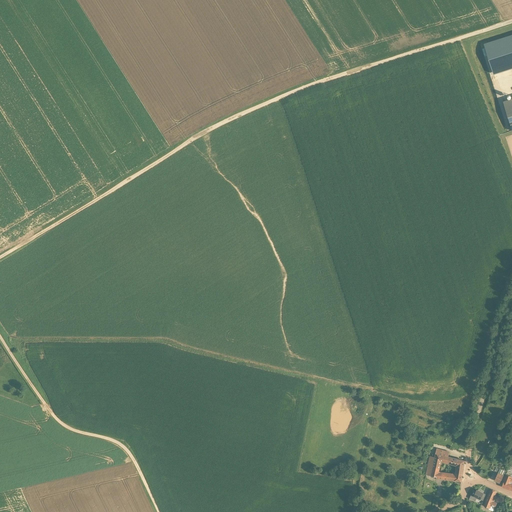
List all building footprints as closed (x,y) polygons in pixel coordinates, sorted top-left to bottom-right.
[(511,69),(511,34),(480,45),(490,76),(511,69)] [(456,466),(455,469),(463,470),(464,461),(447,457),(448,452),(436,450),(435,457),(430,456),(428,466),(439,469),(441,462),(456,466)] [(440,472),(439,472),(439,469),(428,466),(427,471),(431,472),(431,476),(434,476),(436,477),(436,478),(461,481),(462,474),(456,474),(440,472)] [(502,479),(504,480),(505,475),(506,471),(504,471),(503,475),(498,473),(494,480),(500,483),(502,479)] [(502,487),(510,490),(511,485),(511,477),(505,475),(504,480),(502,487)] [(477,498),(481,499),(484,493),(483,493),(484,492),(480,491),(480,492),(476,490),(475,492),(473,491),(469,499),(475,501),(477,498)] [(494,507),(496,503),(492,501),(496,492),(491,490),(484,506),(489,508),(488,510),(492,511),(494,507)]
